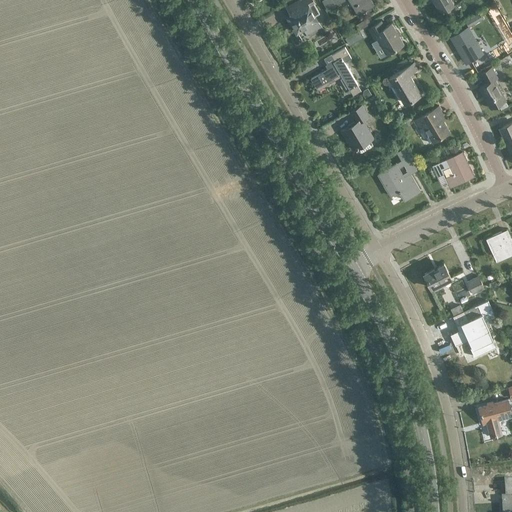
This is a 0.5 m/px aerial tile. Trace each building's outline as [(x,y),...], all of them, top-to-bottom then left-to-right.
[(291,15),(288,17),(296,31),(303,27),(309,36),(322,29),(313,14),(318,12),(313,3),(314,3),(312,0),(298,0),(296,1),(301,10),(291,15)] [(373,3),(370,0),(322,0),(327,8),(341,0),(350,0),(358,12),(373,3)] [(454,5),(450,0),(433,0),(441,12),(454,5)] [(466,27),(481,18),(478,12),(463,22),(466,27)] [(357,29),(369,22),(367,18),(354,25),(357,29)] [(384,27),(381,21),(368,28),(374,39),(378,37),(387,52),(403,43),(391,23),(384,27)] [(473,42),(465,28),(449,37),(459,53),(461,52),(466,61),(482,52),(475,41),(473,42)] [(356,83),(343,61),(350,57),(344,46),(331,54),(334,60),(328,64),(330,67),(311,78),(316,87),(339,73),(341,77),(340,78),(345,87),(347,86),(348,88),(356,83)] [(404,102),(420,92),(409,73),(417,68),(413,62),(389,76),(404,102)] [(506,104),(493,80),(496,78),(491,67),(480,73),(485,83),(478,87),(482,93),(483,92),(487,98),(485,99),(488,105),(489,107),(497,103),(499,108),(506,104)] [(353,149),(373,137),(362,119),(368,115),(361,104),(350,111),(356,121),(341,129),(353,149)] [(449,131),(439,114),(443,112),(438,105),(413,119),(418,127),(423,124),(428,134),(426,136),(429,142),(432,140),(449,131)] [(510,151),(511,149),(511,121),(499,127),(510,151)] [(405,147),(396,153),(400,160),(410,155),(405,147)] [(462,151),(432,165),(437,175),(443,172),(445,176),(448,181),(449,185),(473,174),(462,151)] [(403,176),(396,163),(378,174),(390,195),(398,190),(403,199),(419,190),(409,173),(403,176)] [(511,253),(511,241),(506,228),(486,237),(490,247),(491,247),(497,260),(511,253)] [(434,268),(424,272),(427,279),(428,278),(431,286),(431,287),(451,277),(443,263),(438,266),(438,267),(434,269),(434,268)] [(472,293),(484,287),(478,276),(466,281),(472,293)] [(485,342),(493,338),(477,304),(464,309),(468,319),(461,322),(464,328),(450,334),(455,344),(466,338),(474,355),(488,349),(485,342)] [(501,432),(497,416),(511,412),(507,398),(478,406),(482,420),(486,419),(490,435),(501,432)] [(511,511),(511,464),(500,465),(501,481),(503,481),(505,503),(501,503),(501,505),(503,504),(503,511),(511,511)]
